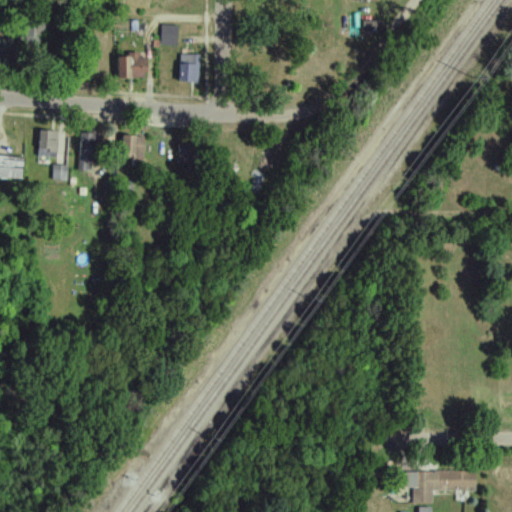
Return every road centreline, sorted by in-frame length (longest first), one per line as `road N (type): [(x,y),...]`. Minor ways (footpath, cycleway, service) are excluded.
road 1 (residential): [(0,98),(293,116)]
road 2 (residential): [(413,0),(343,96),(293,116)]
road 3 (residential): [(384,440),(511,439)]
